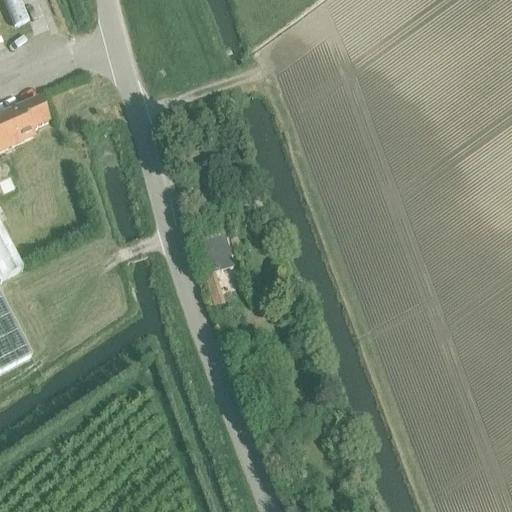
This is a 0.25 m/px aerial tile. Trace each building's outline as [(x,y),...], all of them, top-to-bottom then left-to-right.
[(29,23),(19,0),(2,0),(14,29),(29,23)] [(0,154),(33,140),(30,133),(47,125),(36,101),(0,117),(0,154)] [(0,373),(29,359),(0,302),(0,282),(20,273),(0,232),(0,373)] [(224,239),(195,247),(205,280),(233,272),(224,239)] [(242,376),(254,371),(237,331),(226,336),(242,376)]
